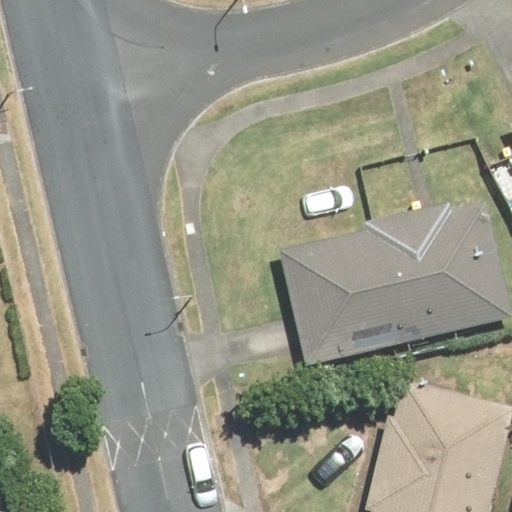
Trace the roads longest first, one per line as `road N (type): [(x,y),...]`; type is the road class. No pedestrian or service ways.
road 1 (residential): [(173,511),(77,72)]
road 2 (residential): [(389,0),(255,41),(77,72)]
